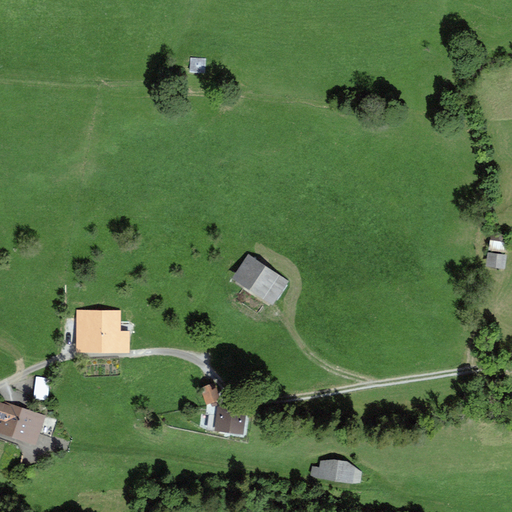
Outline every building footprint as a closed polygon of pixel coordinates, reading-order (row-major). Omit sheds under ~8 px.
[(207,58),(190,57),(190,74),(207,74),(207,58)] [(492,231),(489,251),(508,253),(510,233),(492,231)] [(506,271),(507,256),(488,254),(486,269),(506,271)] [(273,307),(290,281),(248,255),(232,280),(273,307)] [(120,328),(120,308),(79,308),(79,312),(77,312),(76,350),(130,350),(130,328),(120,328)] [(488,373),(488,383),(499,384),(499,374),(488,373)] [(50,379),(36,377),(34,401),(48,402),(50,379)] [(198,383),(203,401),(216,397),(211,379),(198,383)] [(0,435),(37,448),(47,417),(0,401),(0,402),(0,435)] [(245,412),(219,408),(215,429),(242,433),(245,412)] [(311,473),(354,479),(356,465),(346,456),(335,454),(321,459),(320,465),(312,464),(311,473)]
